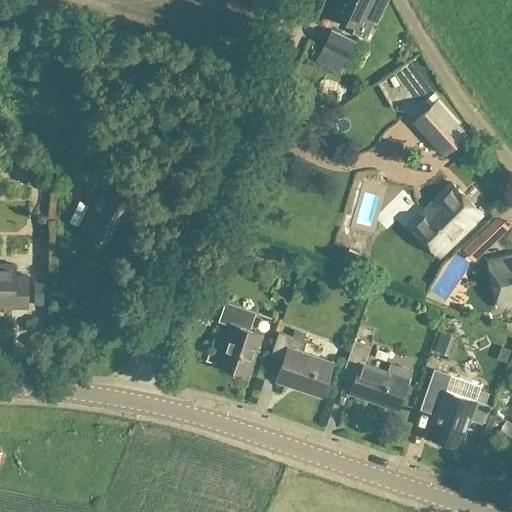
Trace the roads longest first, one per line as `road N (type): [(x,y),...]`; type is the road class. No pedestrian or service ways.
road 1 (residential): [(136,404),(158,300),(298,0)]
road 2 (unclassified): [(136,404),(473,511)]
road 3 (residential): [(511,165),(445,81),(399,0)]
road 4 (unclassified): [(0,390),(136,404)]
